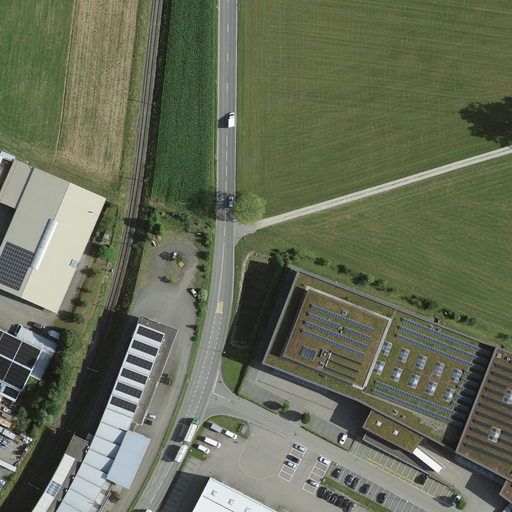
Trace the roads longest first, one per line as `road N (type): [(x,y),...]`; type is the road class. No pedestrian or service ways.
road 1 (primary): [(145,511),(186,427),(218,315),(228,0)]
road 2 (track): [(511,149),(225,231)]
